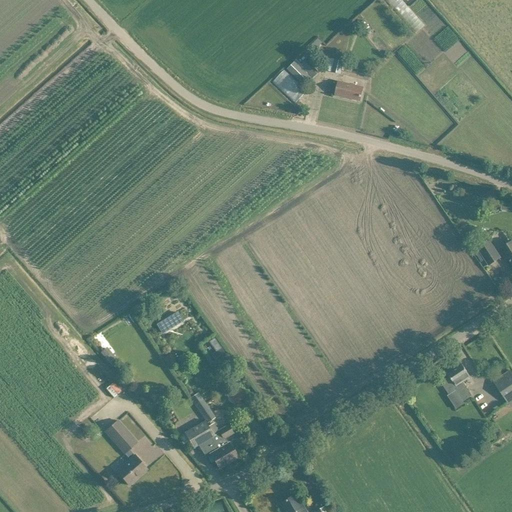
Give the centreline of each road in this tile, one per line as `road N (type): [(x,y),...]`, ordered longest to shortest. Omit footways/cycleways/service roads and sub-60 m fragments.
road 1 (unclassified): [(511,185),(338,132),(195,102),(91,0)]
road 2 (unclassified): [(232,492),(511,309)]
